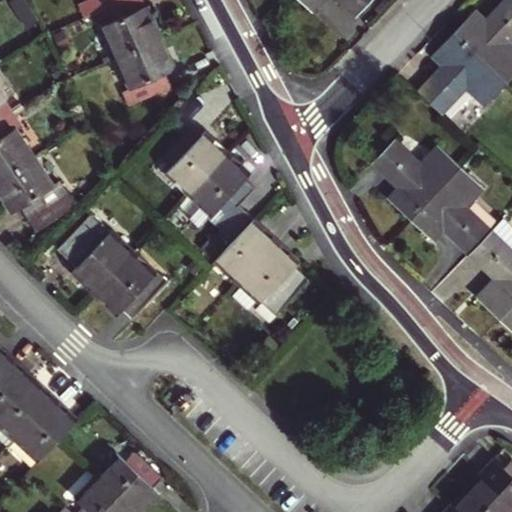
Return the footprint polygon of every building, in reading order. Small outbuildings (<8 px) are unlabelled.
[(82,0),(78,2),(84,17),(123,0),(82,0)] [(101,19),(119,58),(160,39),(143,0),(123,0),(84,17),(87,24),(101,19)] [(305,0),(312,6),(318,0),(344,0),(359,12),(368,0),(305,0)] [(472,12),(453,32),(505,82),(511,74),(511,49),(504,42),(511,33),(511,0),(503,0),(483,21),(472,12)] [(505,82),(453,32),(433,53),(443,63),(418,90),(439,110),(463,83),(485,104),(505,82)] [(174,71),(160,39),(119,58),(132,89),(124,93),(129,105),(170,86),(166,74),(174,71)] [(0,121),(9,116),(0,101),(0,121)] [(0,180),(28,162),(8,131),(16,126),(9,116),(0,121),(0,180)] [(162,171),(184,193),(220,155),(198,133),(195,137),(186,128),(160,156),(168,163),(162,171)] [(412,215),(461,162),(440,142),(420,162),(392,138),(374,157),(401,184),(391,195),(412,215)] [(245,178),(220,155),(184,193),(209,217),(216,209),(224,217),(250,191),(241,182),(245,178)] [(48,192),(28,162),(0,180),(0,202),(9,216),(17,212),(30,234),(68,207),(55,186),(48,192)] [(483,182),(461,162),(412,215),(432,236),(444,224),(470,249),(490,228),(464,203),(483,182)] [(82,214),(50,249),(67,267),(64,270),(89,293),(125,255),(82,214)] [(511,227),(500,217),(490,228),(470,249),(497,275),(480,293),(502,314),(511,303),(511,227)] [(247,218),(243,222),(253,232),(257,229),(247,218)] [(210,258),(233,280),(269,241),(257,229),(253,232),(243,222),(210,258)] [(289,270),(291,268),(280,259),(284,254),(269,241),(233,280),(271,318),(304,284),(289,270)] [(294,263),(284,254),(280,259),(291,268),(294,263)] [(156,286),(125,255),(89,293),(112,315),(115,312),(125,320),(156,286)] [(511,303),(502,314),(511,323),(511,303)] [(0,408),(23,384),(12,373),(15,369),(2,358),(0,360),(0,408)] [(27,380),(15,369),(12,373),(23,384),(27,380)] [(35,387),(27,380),(23,384),(31,391),(35,387)] [(12,439),(47,400),(35,387),(31,391),(23,384),(0,408),(0,445),(4,449),(12,439)] [(61,412),(47,400),(12,439),(35,460),(68,425),(57,415),(61,412)] [(71,421),(61,412),(57,415),(68,425),(71,421)] [(113,454),(91,478),(127,511),(131,511),(152,490),(149,487),(156,478),(130,453),(122,460),(113,454)] [(478,477),(462,494),(479,511),(510,511),(511,510),(511,485),(496,470),(486,461),(474,473),(478,477)] [(511,471),(504,463),(496,470),(511,485),(511,471)] [(474,473),(458,490),(462,494),(478,477),(474,473)] [(76,509),(74,511),(127,511),(91,478),(69,502),(76,509)] [(458,490),(439,510),(440,511),(444,511),(462,494),(458,490)] [(479,511),(462,494),(444,511),(440,511),(439,510),(437,511),(479,511)]
